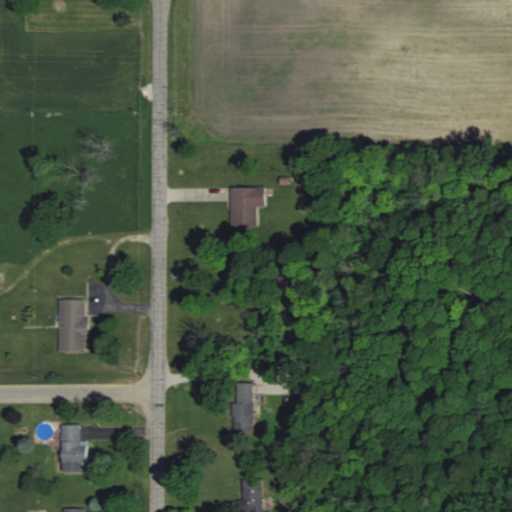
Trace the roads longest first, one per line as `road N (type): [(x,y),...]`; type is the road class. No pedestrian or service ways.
road 1 (residential): [(156,0),(155,511)]
road 2 (residential): [(155,392),(0,391)]
